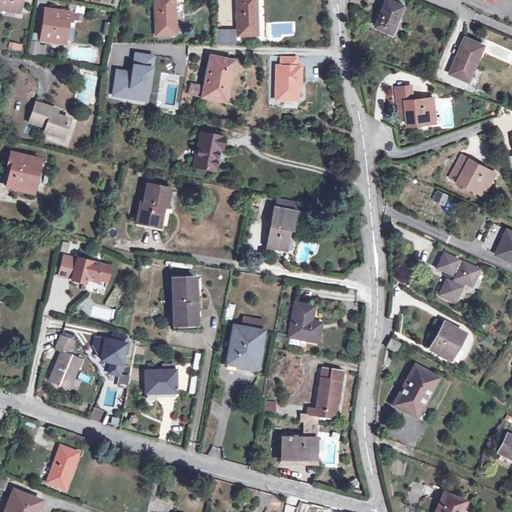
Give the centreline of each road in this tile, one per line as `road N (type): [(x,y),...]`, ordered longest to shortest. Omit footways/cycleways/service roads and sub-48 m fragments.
road 1 (residential): [(381,507),(364,438),(378,287),(368,148),(341,52),(337,0)]
road 2 (residential): [(0,400),(166,453),(381,507)]
road 3 (unknown): [(373,207),(238,159)]
